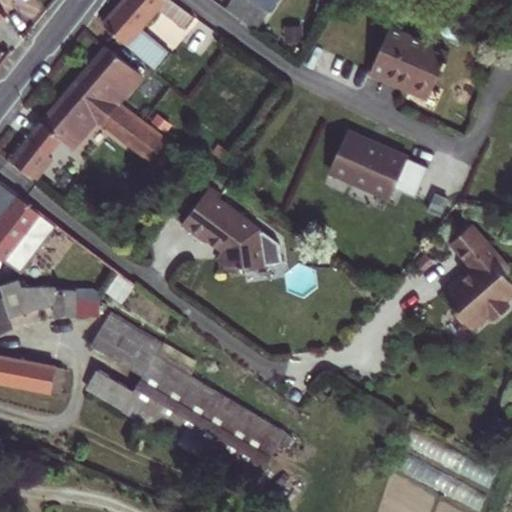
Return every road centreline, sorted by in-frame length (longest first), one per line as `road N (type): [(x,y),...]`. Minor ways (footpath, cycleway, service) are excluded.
road 1 (residential): [(0,162),(266,359),(346,358),(397,311)]
road 2 (residential): [(0,104),(81,0)]
